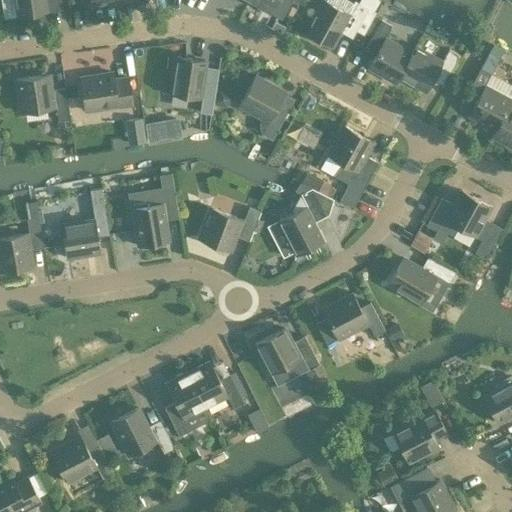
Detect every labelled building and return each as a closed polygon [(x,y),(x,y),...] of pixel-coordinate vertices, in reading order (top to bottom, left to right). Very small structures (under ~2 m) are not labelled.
[(15,0),(18,15),(46,11),(44,0),(15,0)] [(270,13),(271,12),(281,17),(290,0),(291,0),(298,3),(299,0),(248,0),(248,1),(270,13)] [(323,0),(305,32),(330,46),(339,30),(351,37),(368,7),(358,2),(355,0),(353,3),(348,0),(323,0)] [(381,20),(376,28),(365,49),(375,55),(368,67),(395,82),(399,76),(411,52),(384,38),(391,25),(381,20)] [(481,65),(480,67),(483,69),(490,73),(502,51),(497,48),(492,45),(491,46),(483,61),(481,65)] [(411,52),(399,76),(425,91),(442,61),(414,46),(411,52)] [(444,56),(455,62),(459,55),(448,49),(444,56)] [(199,98),(202,98),(200,112),(211,113),(217,80),(202,78),(205,60),(176,56),(170,93),(199,98)] [(511,100),(484,85),(490,73),(483,69),(480,67),(459,105),(469,111),(467,115),(494,129),(511,100)] [(84,111),(132,103),(128,77),(114,79),(112,72),(79,77),(84,111)] [(70,119),(65,88),(51,90),(48,74),(15,79),(20,112),(56,107),(58,121),(70,119)] [(276,107),(284,92),(255,75),(238,105),(268,121),(261,133),(272,139),(286,112),(276,107)] [(511,146),(511,108),(508,107),(494,129),(491,135),(511,146)] [(129,144),(145,142),(141,118),(125,121),(129,144)] [(174,118),(147,123),(150,141),(177,136),(174,118)] [(71,129),(70,119),(62,121),(64,130),(71,129)] [(377,163),(365,156),(373,141),(344,125),(327,154),(328,154),(320,168),(348,183),(339,199),(353,206),(377,163)] [(163,213),(177,210),(173,187),(161,189),(164,203),(132,208),(138,246),(168,241),(163,213)] [(278,220),(287,237),(294,251),(296,254),(322,241),(313,223),(326,216),(331,200),(310,190),(299,195),(305,207),(278,220)] [(426,223),(425,225),(436,230),(442,218),(444,219),(474,235),(481,239),(475,250),(485,256),(501,227),(484,218),(490,206),(461,190),(453,203),(441,196),(440,198),(426,223)] [(103,203),(92,205),(94,219),(61,225),(66,258),(100,252),(97,236),(108,234),(103,203)] [(210,207),(198,239),(230,251),(235,235),(248,241),(260,211),(248,207),(244,220),(210,207)] [(29,232),(7,236),(0,237),(0,271),(32,266),(30,250),(43,247),(38,216),(26,218),(29,232)] [(387,283),(420,303),(437,275),(449,282),(455,272),(434,260),(427,272),(421,268),(402,257),(387,283)] [(359,307),(352,293),(322,309),(326,317),(315,323),(326,345),(337,339),(367,323),(374,335),(384,330),(370,302),(359,307)] [(304,335),(292,342),(284,328),(254,343),(270,373),(277,386),(305,370),(315,390),(329,383),(304,335)] [(209,361),(187,372),(204,406),(226,395),(233,407),(243,402),(229,374),(218,380),(209,361)] [(187,372),(165,383),(174,402),(164,407),(178,435),(189,430),(182,417),(204,406),(187,372)] [(511,375),(510,375),(501,380),(500,383),(502,386),(483,396),(497,423),(511,414),(511,375)] [(433,404),(445,399),(435,378),(423,383),(433,404)] [(128,455),(157,441),(163,453),(174,448),(163,426),(150,433),(137,407),(110,421),(128,455)] [(434,410),(392,432),(407,462),(437,446),(434,440),(447,433),(434,410)] [(68,481),(70,484),(91,472),(90,469),(96,466),(102,478),(113,473),(98,445),(88,450),(80,436),(50,452),(66,482),(68,481)] [(425,487),(420,476),(416,471),(380,489),(385,499),(394,494),(397,501),(409,495),(418,511),(448,511),(454,509),(439,479),(425,487)] [(0,511),(17,511),(25,508),(40,501),(28,477),(15,484),(12,478),(0,483),(0,511)]
